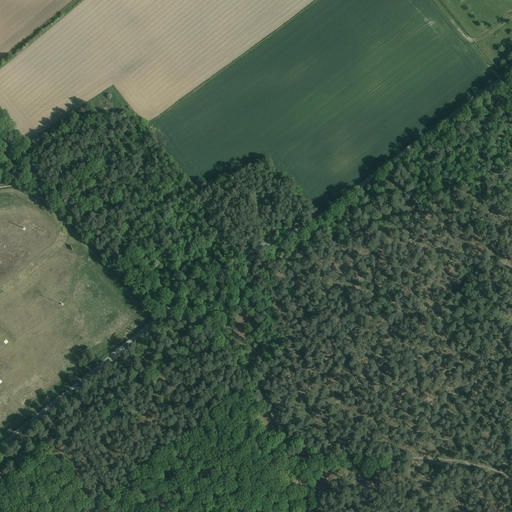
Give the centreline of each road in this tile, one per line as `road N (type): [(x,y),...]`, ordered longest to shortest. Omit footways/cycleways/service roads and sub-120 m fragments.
road 1 (unclassified): [(0,448),(239,257),(324,213),(511,70)]
road 2 (track): [(195,314),(181,309),(104,216),(0,172)]
